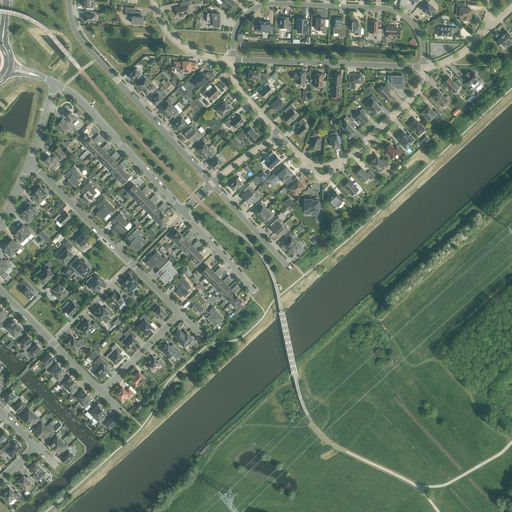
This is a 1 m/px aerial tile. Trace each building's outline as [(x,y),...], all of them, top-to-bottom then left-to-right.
[(94,1),(83,0),(82,0),(82,6),(86,6),(86,10),(93,10),(94,1)] [(232,0),(220,0),(223,2),(221,4),(225,8),(227,6),(230,9),(235,3),(232,0)] [(425,0),(424,2),(426,4),(422,8),(423,9),(422,10),(425,13),(426,11),(430,15),(431,13),(432,14),(435,11),(434,10),(435,9),(428,3),(429,0),(425,0)] [(189,5),(191,5),(191,4),(190,1),(182,2),(183,6),(175,8),(177,16),(179,16),(179,18),(184,17),(183,15),(189,13),(188,9),(190,9),(189,5)] [(458,4),(457,12),(460,12),(460,16),(462,16),(462,18),(464,18),(464,19),(468,20),(469,17),(470,17),(471,9),(464,8),(465,5),(458,4)] [(126,7),(125,16),(132,16),(131,23),(143,24),(143,17),(141,17),(142,12),(134,12),(135,8),(126,7)] [(85,20),(94,21),(96,21),(97,12),(90,11),(90,14),(85,14),(85,20)] [(207,22),(213,22),(220,22),(220,14),(207,13),(207,22)] [(280,17),(280,28),(288,28),(287,31),(291,31),(291,25),(288,25),(288,17),(280,17)] [(298,18),(297,31),(302,32),(302,33),(303,35),(309,35),(310,26),(306,26),(306,19),(298,18)] [(323,31),(323,34),(327,34),(327,27),(324,26),(324,19),(317,19),(316,31),(323,31)] [(335,19),(335,25),(334,25),(333,24),(333,33),(339,33),(338,36),(345,37),(346,27),(345,27),(345,28),(342,28),(343,20),(335,19)] [(453,22),(460,30),(464,26),(456,19),(453,22)] [(360,28),(357,28),(358,20),(352,20),(351,31),(355,31),(354,34),(360,34),(360,28)] [(259,21),(259,22),(259,26),(257,26),(257,32),(262,33),(262,31),(269,31),(269,34),(273,34),(273,26),(270,25),(270,22),(260,21),(259,21)] [(371,21),(370,26),(369,26),(369,33),(374,33),(374,36),(377,36),(376,40),(381,40),(382,29),(377,29),(378,21),(371,21)] [(386,26),(386,33),(388,33),(388,38),(400,38),(400,30),(394,30),(395,26),(386,26)] [(438,27),(438,36),(451,36),(452,28),(438,27)] [(511,36),(507,32),(498,40),(503,46),(506,43),(508,45),(511,42),(509,41),(511,38),(511,36)] [(194,63),(190,63),(190,61),(183,61),(183,62),(174,62),(174,68),(178,68),(178,72),(183,72),(183,71),(190,71),(190,69),(193,69),(194,68),(194,63)] [(136,77),(138,79),(143,75),(137,68),(136,69),(135,69),(128,75),(133,80),(136,77)] [(260,70),(256,70),(255,70),(254,70),(249,70),(249,78),(260,79),(263,82),(270,76),(267,73),(266,74),(260,73),(260,70)] [(299,71),(299,72),(297,72),(297,73),(293,73),(293,79),(297,79),(297,83),(305,84),(305,72),(303,72),(303,71),(299,71)] [(465,85),(469,90),(472,87),(470,85),(472,83),(474,84),(477,82),(475,80),(478,78),(476,76),(477,75),(475,73),(474,72),(474,73),(472,71),(469,73),(468,72),(465,75),(466,76),(464,78),(468,83),(465,85)] [(183,85),(187,90),(196,82),(198,82),(201,85),(208,79),(209,79),(214,74),(213,73),(207,72),(205,75),(203,72),(194,81),(191,78),(183,85)] [(315,74),(314,87),(316,87),(317,88),(320,88),(321,88),(321,87),(322,87),(326,87),(326,81),(323,81),(323,74),(315,74)] [(331,97),(340,97),(341,74),(332,74),(331,97)] [(350,74),(349,89),(354,89),(355,83),(361,83),(361,82),(362,82),(363,81),(364,77),(363,76),(361,76),(361,75),(350,74)] [(138,85),(143,89),(151,82),(145,75),(139,80),(141,82),(138,85)] [(392,76),(391,80),(388,83),(392,88),(395,85),(397,87),(403,88),(403,76),(392,76)] [(457,79),(454,82),(449,77),(449,78),(448,78),(448,79),(449,79),(447,80),(443,83),(447,86),(446,88),(449,89),(450,90),(453,93),(454,92),(454,93),(455,93),(456,93),(458,92),(458,91),(458,90),(457,89),(462,84),(457,79)] [(273,91),(268,85),(270,83),(268,81),(263,85),(266,87),(260,92),(265,98),(273,91)] [(151,82),(143,89),(147,94),(150,91),(152,93),(157,89),(151,82)] [(379,91),(388,101),(392,96),(388,91),(390,89),(386,85),(379,91)] [(206,98),(208,96),(212,100),(214,97),(215,98),(216,98),(217,97),(217,96),(217,95),(220,92),(215,86),(208,92),(206,89),(201,93),(206,98)] [(163,98),(162,98),(163,97),(157,90),(153,94),(155,97),(151,100),(155,105),(163,98)] [(447,95),(445,98),(439,91),(437,92),(436,92),(434,94),(434,95),(433,97),(441,105),(444,102),(447,106),(452,101),(447,95)] [(284,104),(279,98),(282,96),(280,93),(275,97),(277,100),(272,105),(277,110),(284,104)] [(375,103),(378,100),(373,95),(367,100),(370,103),(367,105),(375,114),(376,113),(377,113),(378,113),(379,112),(379,111),(379,110),(381,108),(375,103)] [(197,97),(193,100),(199,106),(202,103),(200,100),(197,97)] [(165,114),(172,108),(168,103),(170,102),(167,100),(162,105),(164,107),(161,110),(165,114)] [(217,110),(223,116),(227,111),(228,112),(232,109),(229,106),(227,105),(228,104),(226,102),(225,103),(225,102),(221,106),(219,103),(214,108),(216,111),(217,110)] [(283,117),(288,123),(292,120),(293,121),(296,118),(295,117),(297,115),(294,111),(296,109),(292,105),(286,110),(289,112),(283,117)] [(436,110),(434,112),(428,107),(427,108),(426,107),(423,110),(424,111),(422,113),(429,120),(433,116),(435,119),(440,115),(436,110)] [(172,108),(165,114),(170,119),(172,116),(175,118),(180,113),(178,111),(177,112),(172,108)] [(69,120),(67,122),(71,127),(74,124),(73,124),(78,119),(70,112),(66,116),(69,120)] [(355,118),(362,125),(368,120),(361,112),(355,118)] [(229,128),(231,126),(233,126),(236,129),(240,125),(241,125),(243,123),(243,122),(244,121),(243,119),(243,118),(241,115),(240,116),(239,115),(232,122),(229,119),(225,123),(229,128)] [(350,126),(353,123),(351,121),(346,116),(342,120),(344,123),(342,125),(342,127),(346,131),(344,133),(349,138),(356,132),(350,126)] [(182,126),(184,128),(188,124),(182,118),(181,119),(181,118),(174,125),(178,129),(182,126)] [(304,125),(306,122),(302,118),(298,122),(300,125),(297,127),(299,129),(296,131),(301,136),(308,130),(304,125)] [(409,126),(413,130),(414,129),(418,134),(424,129),(425,130),(428,127),(423,122),(420,124),(417,121),(416,121),(416,120),(413,122),(414,123),(412,124),(409,126)] [(71,127),(67,122),(65,124),(61,121),(57,125),(57,126),(56,127),(60,130),(60,129),(64,133),(68,129),(71,132),(74,129),(71,127)] [(184,133),(188,138),(198,129),(192,123),(186,128),(188,130),(184,133)] [(246,136),(252,142),(258,136),(251,128),(245,133),(243,131),(237,137),(241,141),(246,136)] [(198,129),(188,138),(192,142),(196,139),(198,141),(204,136),(198,129)] [(312,130),(310,136),(313,137),(310,146),(317,149),(317,148),(319,148),(321,144),(319,143),(320,141),(320,140),(320,138),(317,137),(317,136),(318,132),(312,130)] [(395,137),(404,147),(411,141),(412,142),(415,140),(410,134),(407,136),(406,136),(405,134),(402,131),(395,137)] [(331,142),(333,148),(340,146),(336,136),(337,135),(337,132),(331,134),(332,137),(330,138),(329,139),(330,142),(331,142)] [(80,140),(84,144),(91,138),(86,133),(83,137),(81,134),(77,139),(79,141),(80,140)] [(88,148),(89,148),(97,140),(96,138),(94,141),(91,138),(84,144),(85,144),(83,146),(87,149),(88,148)] [(197,149),(202,154),(210,146),(209,147),(205,143),(206,142),(204,139),(198,144),(200,146),(197,149)] [(89,148),(93,153),(99,146),(96,143),(99,141),(97,140),(89,148)] [(390,144),(383,150),(386,153),(385,154),(387,156),(388,156),(391,159),(397,153),(398,155),(402,152),(396,146),(394,149),(390,144)] [(97,157),(106,148),(104,147),(102,149),(99,146),(93,153),(92,154),(96,158),(97,157)] [(210,146),(202,154),(206,158),(209,156),(211,158),(216,153),(210,146)] [(57,155),(55,157),(59,161),(61,159),(65,154),(58,147),(54,151),(57,155)] [(97,157),(101,161),(108,155),(105,152),(107,150),(106,148),(97,157)] [(276,163),(280,160),(275,154),(270,158),(268,156),(264,160),(266,162),(265,163),(267,164),(266,165),(268,168),(269,167),(271,169),(275,165),(274,165),(276,163)] [(101,161),(106,165),(114,157),(113,155),(111,158),(108,155),(101,161)] [(222,163),(221,162),(222,161),(216,155),(212,159),(214,161),(210,164),(215,169),(222,163)] [(59,161),(55,157),(52,159),(49,156),(45,160),(45,161),(44,162),(47,165),(48,164),(52,168),(56,163),(58,165),(61,163),(59,161)] [(110,169),(110,170),(116,163),(113,160),(116,158),(114,157),(106,165),(106,166),(104,167),(108,171),(110,169)] [(383,158),(381,161),(377,157),(375,159),(375,158),(372,161),(373,162),(371,163),(378,172),(380,170),(381,171),(384,168),(383,167),(385,166),(386,167),(389,164),(383,158)] [(110,170),(114,174),(123,165),(121,164),(119,166),(116,163),(110,170)] [(114,174),(118,178),(125,172),(122,169),(124,167),(123,165),(114,174)] [(74,166),(65,174),(67,177),(68,176),(69,178),(68,179),(69,180),(67,183),(71,187),(74,184),(76,186),(80,182),(78,180),(81,177),(79,174),(79,173),(76,170),(75,170),(75,169),(76,168),(74,166)] [(278,176),(283,181),(292,173),(286,167),(281,172),(278,169),(267,179),(271,183),(278,176)] [(356,173),(363,182),(368,177),(371,180),(375,176),(370,171),(367,173),(361,168),(356,173)] [(125,172),(118,178),(123,182),(121,184),(124,186),(128,182),(126,179),(129,176),(125,172)] [(258,176),(263,181),(267,176),(263,172),(258,176)] [(237,187),(239,189),(244,185),(238,178),(237,179),(236,179),(229,185),(234,190),(237,187)] [(290,182),(285,188),(288,190),(290,188),(292,191),(291,192),(294,194),(295,193),(295,194),(300,190),(301,190),(305,187),(302,184),(301,185),(300,183),(301,183),(299,180),(298,181),(293,185),(290,182)] [(358,194),(363,189),(357,183),(354,185),(354,184),(353,184),(350,180),(344,186),(352,195),(356,192),(358,194)] [(89,181),(82,189),(80,190),(83,192),(85,193),(84,194),(85,196),(82,198),(86,203),(89,200),(91,202),(96,198),(94,196),(97,192),(94,190),(95,189),(91,185),(91,186),(90,185),(92,184),(89,181)] [(39,185),(35,190),(44,199),(51,193),(46,188),(44,190),(39,185)] [(128,191),(132,195),(139,189),(134,185),(131,188),(129,186),(124,190),(127,192),(128,191)] [(241,196),(245,200),(255,191),(249,185),(243,190),(245,192),(241,196)] [(131,197),(135,201),(145,191),(144,190),(141,192),(139,189),(132,195),(132,196),(131,197)] [(44,199),(35,190),(31,194),(35,199),(33,201),(38,206),(44,199)] [(137,200),(140,204),(141,204),(147,197),(144,195),(146,192),(145,191),(135,201),(136,201),(137,200)] [(255,191),(245,200),(249,204),(253,201),(255,203),(261,198),(255,191)] [(345,202),(348,200),(344,195),(341,198),(336,193),(336,192),(328,200),(327,200),(328,201),(334,208),(337,205),(338,207),(342,203),(340,202),(343,200),(345,202)] [(144,210),(145,208),(153,200),(152,198),(150,200),(147,197),(141,204),(140,204),(139,205),(144,210)] [(289,197),(283,203),(287,208),(294,202),(289,197)] [(115,209),(104,198),(97,206),(100,210),(97,213),(103,219),(111,210),(112,212),(115,209)] [(305,209),(311,209),(311,210),(312,210),(312,215),(317,215),(317,210),(318,210),(318,209),(322,209),(322,202),(318,202),(318,200),(312,200),(312,199),(311,199),(311,198),(306,198),(306,199),(305,199),(305,209)] [(145,208),(149,212),(156,206),(153,203),(155,201),(153,200),(145,208)] [(60,201),(55,206),(60,210),(64,205),(60,201)] [(255,212),(259,217),(268,209),(261,202),(256,207),(258,209),(255,212)] [(30,205),(26,209),(33,217),(37,213),(38,213),(40,211),(35,206),(33,208),(30,205)] [(149,212),(153,216),(153,217),(162,208),(161,207),(158,209),(156,206),(149,212)] [(156,222),(158,221),(164,214),(161,212),(163,209),(162,208),(153,217),(153,216),(152,218),(156,222)] [(33,217),(26,209),(21,214),(24,217),(22,219),(27,224),(29,222),(28,221),(33,217)] [(268,209),(259,217),(264,221),(267,219),(269,221),(274,216),(268,209)] [(71,217),(66,212),(62,216),(59,214),(54,219),(57,221),(58,220),(63,225),(71,217)] [(120,212),(112,221),(114,223),(116,224),(115,225),(116,227),(113,230),(118,234),(120,231),(122,233),(127,229),(125,227),(128,224),(125,221),(126,220),(122,216),(122,217),(121,216),(123,215),(120,212)] [(158,221),(162,225),(161,226),(161,227),(163,229),(167,224),(165,222),(168,219),(164,214),(158,221)] [(271,228),(275,232),(284,223),(278,217),(272,222),(275,224),(271,228)] [(284,223),(275,232),(279,236),(282,233),(285,235),(290,230),(287,226),(284,228),(282,226),(284,223)] [(23,225),(19,229),(26,236),(26,237),(27,238),(34,231),(29,226),(27,228),(23,225)] [(16,239),(18,241),(20,243),(22,241),(26,237),(26,236),(19,229),(15,233),(18,237),(16,239)] [(136,229),(128,237),(130,240),(131,239),(132,241),(131,242),(132,243),(129,246),(134,250),(137,247),(139,249),(143,245),(141,243),(144,240),(141,237),(142,236),(139,233),(138,233),(138,232),(139,231),(136,229)] [(174,243),(175,241),(181,235),(177,230),(174,234),(172,232),(167,236),(174,243)] [(83,233),(78,238),(75,236),(71,240),(76,245),(78,242),(81,246),(83,244),(84,244),(86,242),(85,242),(90,238),(86,235),(83,233)] [(285,244),(289,249),(297,241),(291,234),(285,239),(287,241),(285,244)] [(175,241),(179,246),(188,237),(187,236),(184,238),(181,235),(175,241)] [(178,247),(182,251),(190,243),(187,240),(189,238),(188,237),(179,246),(178,247)] [(12,240),(8,244),(15,251),(16,252),(21,248),(20,247),(22,245),(20,243),(18,241),(16,243),(12,240)] [(68,250),(72,246),(67,240),(63,244),(67,248),(58,257),(64,263),(67,260),(68,260),(70,258),(73,254),(68,250)] [(297,241),(289,249),(293,253),(296,251),(298,253),(303,248),(297,241)] [(186,255),(188,254),(196,245),(195,244),(193,246),(190,243),(182,251),(186,255)] [(15,251),(8,244),(3,248),(7,252),(5,254),(9,258),(11,256),(15,251)] [(188,254),(192,258),(198,252),(195,249),(198,247),(196,245),(188,254)] [(163,258),(157,252),(153,256),(154,256),(153,257),(151,255),(148,258),(149,259),(146,262),(151,268),(155,264),(157,265),(156,266),(159,268),(167,260),(165,257),(163,259),(162,258),(163,258)] [(198,252),(192,258),(196,263),(195,264),(197,266),(202,262),(199,260),(203,256),(198,252)] [(0,258),(0,257),(0,266),(5,272),(12,265),(7,260),(5,262),(0,258)] [(64,272),(68,277),(74,271),(75,272),(78,275),(81,273),(84,276),(87,273),(88,274),(91,270),(88,267),(87,267),(87,266),(88,266),(87,265),(86,265),(85,264),(85,263),(84,263),(81,260),(74,266),(75,267),(72,269),(69,266),(64,272)] [(51,269),(54,266),(49,261),(46,264),(49,267),(47,269),(39,277),(44,283),(53,274),(49,270),(51,269)] [(169,261),(160,270),(163,272),(164,273),(161,277),(166,282),(169,279),(170,280),(173,277),(171,276),(172,275),(173,276),(176,272),(171,266),(170,266),(169,266),(171,264),(169,261)] [(201,273),(205,277),(206,277),(212,270),(208,266),(204,269),(202,267),(198,272),(200,274),(201,273)] [(204,278),(209,282),(219,272),(217,271),(215,273),(212,270),(206,277),(205,277),(204,278)] [(213,287),(214,286),(214,285),(221,279),(218,276),(220,274),(219,272),(209,282),(213,287)] [(91,276),(86,281),(87,282),(85,285),(93,293),(104,282),(97,275),(94,279),(91,276)] [(183,275),(174,284),(177,286),(178,287),(177,288),(179,290),(176,293),(180,297),(183,294),(185,296),(189,292),(187,290),(191,287),(188,284),(189,283),(185,279),(185,280),(184,279),(185,278),(183,275)] [(124,290),(130,297),(134,292),(130,288),(134,285),(136,287),(140,283),(136,278),(134,280),(131,276),(128,279),(126,281),(123,284),(126,288),(124,290)] [(31,287),(23,279),(19,283),(24,288),(21,291),(28,299),(33,294),(29,289),(31,287)] [(214,286),(218,289),(218,290),(227,281),(226,280),(223,282),(221,279),(214,285),(214,286)] [(57,281),(50,288),(56,294),(55,294),(60,299),(67,293),(63,289),(64,289),(63,288),(60,286),(61,285),(57,281)] [(221,295),(223,294),(229,287),(226,285),(228,282),(227,281),(218,290),(218,289),(217,291),(221,295)] [(223,294),(227,298),(235,289),(234,288),(232,290),(229,287),(223,294)] [(227,298),(231,302),(237,296),(235,293),(237,291),(235,289),(227,298)] [(198,291),(190,299),(192,302),(193,302),(194,303),(193,304),(194,305),(192,308),(196,313),(199,310),(201,312),(205,308),(203,305),(206,302),(204,299),(201,295),(200,295),(201,293),(198,291)] [(113,301),(112,302),(114,304),(115,303),(118,307),(123,302),(121,300),(123,298),(120,294),(117,296),(114,293),(109,298),(113,301)] [(237,296),(231,302),(235,307),(234,308),(236,310),(241,306),(239,304),(242,300),(237,296)] [(65,310),(71,316),(78,308),(73,302),(71,304),(68,301),(66,304),(69,306),(65,310)] [(156,316),(158,314),(162,318),(163,317),(164,318),(166,315),(167,314),(160,307),(159,307),(157,305),(151,311),(156,316)] [(219,312),(214,306),(210,311),(212,314),(208,318),(212,322),(211,323),(214,326),(215,325),(215,326),(223,318),(218,313),(219,312)] [(101,309),(99,308),(96,311),(96,312),(93,315),(97,319),(98,318),(101,320),(103,318),(106,322),(110,318),(114,314),(108,308),(106,310),(103,307),(101,309)] [(150,320),(145,315),(140,319),(143,322),(139,327),(138,328),(141,331),(142,330),(146,334),(147,333),(147,334),(150,331),(149,331),(150,330),(149,329),(151,327),(148,323),(150,320)] [(2,326),(9,332),(18,323),(14,318),(10,323),(7,321),(2,326)] [(82,332),(83,332),(86,335),(94,327),(96,330),(99,326),(95,322),(92,325),(88,321),(83,326),(82,325),(78,329),(82,332)] [(18,323),(9,332),(15,339),(20,334),(18,331),(23,327),(18,323)] [(180,340),(179,341),(184,346),(187,343),(191,347),(195,343),(192,339),(192,338),(187,333),(185,335),(180,330),(175,335),(180,340)] [(137,336),(132,331),(130,334),(132,336),(129,339),(128,339),(125,342),(124,344),(129,348),(137,341),(135,338),(137,336)] [(22,348),(25,351),(31,345),(28,343),(32,339),(27,335),(19,343),(24,347),(22,348)] [(81,345),(82,346),(84,344),(79,339),(77,341),(74,338),(71,341),(70,340),(67,343),(71,347),(70,348),(73,351),(74,350),(75,351),(81,345)] [(25,351),(23,352),(26,355),(30,352),(33,356),(37,352),(38,353),(41,350),(40,349),(41,348),(36,344),(33,347),(31,345),(25,351)] [(162,350),(164,351),(163,352),(166,355),(167,354),(170,357),(174,353),(178,357),(182,353),(173,344),(171,347),(168,344),(167,346),(165,344),(163,347),(164,348),(162,350)] [(110,358),(116,363),(123,356),(120,353),(122,351),(117,346),(113,350),(115,353),(110,358)] [(46,369),(47,369),(51,364),(53,362),(51,360),(53,358),(49,353),(48,353),(44,356),(45,357),(42,360),(46,365),(44,367),(46,369)] [(100,366),(93,373),(97,377),(98,376),(100,378),(104,374),(104,375),(106,372),(109,370),(106,367),(108,365),(99,356),(95,361),(100,366)] [(145,365),(151,371),(157,365),(158,367),(160,364),(162,366),(164,363),(160,358),(157,361),(153,357),(148,362),(147,361),(145,363),(145,364),(145,365)] [(48,371),(53,376),(61,367),(57,363),(53,366),(51,364),(47,369),(49,371),(48,371)] [(59,382),(60,382),(64,377),(62,375),(66,372),(61,367),(53,376),(59,382)] [(131,379),(136,385),(142,379),(145,381),(149,377),(144,372),(142,375),(139,371),(136,374),(133,376),(131,379)] [(62,383),(67,388),(74,380),(70,376),(66,379),(64,377),(60,382),(62,384),(62,383)] [(70,393),(73,395),(77,390),(75,388),(78,385),(74,380),(67,388),(71,392),(70,393)] [(126,395),(130,398),(134,394),(129,388),(126,391),(122,387),(116,394),(119,397),(118,398),(122,401),(125,398),(124,397),(126,395)] [(79,402),(80,401),(87,393),(83,389),(79,392),(77,390),(73,395),(75,397),(74,397),(79,402)] [(13,399),(15,401),(19,397),(17,395),(16,395),(12,391),(5,398),(9,403),(13,399)] [(80,401),(84,405),(83,406),(85,408),(90,403),(88,401),(91,398),(87,393),(80,401)] [(19,397),(15,401),(17,404),(14,407),(18,412),(26,404),(21,400),(22,399),(19,397)] [(94,417),(102,409),(103,408),(99,403),(94,408),(92,406),(87,411),(94,417)] [(21,416),(26,421),(34,412),(30,408),(29,408),(27,406),(22,411),(25,413),(21,416)] [(101,424),(101,423),(105,419),(103,417),(106,413),(102,409),(94,417),(98,422),(98,421),(101,424)] [(33,422),(35,424),(40,419),(38,417),(39,417),(34,412),(26,421),(30,425),(33,422)] [(101,423),(101,424),(103,426),(105,424),(109,428),(113,424),(114,425),(117,422),(116,421),(117,421),(112,416),(109,420),(106,417),(105,419),(101,423)] [(34,429),(39,434),(46,426),(42,422),(42,421),(40,419),(35,424),(38,426),(34,429)] [(59,423),(53,429),(56,432),(62,426),(59,423)] [(39,434),(37,435),(42,439),(46,435),(49,437),(54,432),(47,425),(46,426),(39,434)] [(50,444),(54,448),(62,441),(63,440),(58,435),(58,436),(56,434),(51,438),(53,441),(50,444)] [(4,452),(5,451),(11,457),(16,453),(15,452),(18,449),(18,450),(21,447),(17,443),(17,444),(14,441),(11,445),(8,442),(1,450),(4,452)] [(62,449),(64,451),(67,448),(67,449),(69,447),(66,445),(62,441),(54,448),(59,453),(62,449)] [(64,451),(63,453),(65,455),(62,458),(66,463),(67,463),(71,460),(70,459),(73,456),(69,452),(70,451),(67,449),(67,448),(64,451)] [(35,462),(33,464),(32,464),(29,466),(30,467),(29,468),(35,473),(34,473),(35,474),(33,477),(37,481),(42,476),(39,474),(41,473),(40,472),(43,469),(40,466),(38,463),(37,464),(35,462)] [(18,481),(26,489),(31,484),(32,485),(35,482),(30,476),(28,478),(26,478),(24,476),(18,481)] [(1,496),(2,497),(4,500),(5,499),(9,503),(15,497),(17,500),(22,496),(18,492),(16,494),(9,488),(1,496)]
